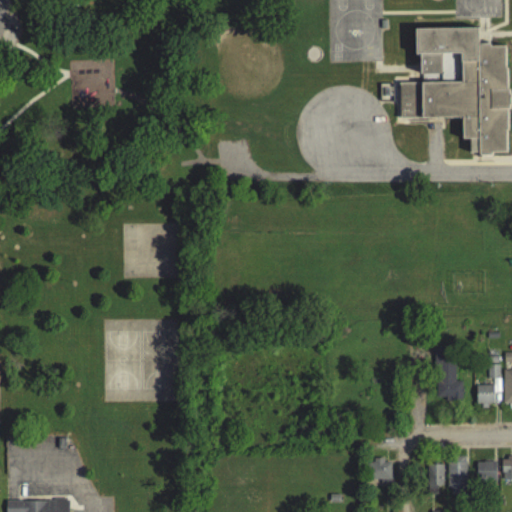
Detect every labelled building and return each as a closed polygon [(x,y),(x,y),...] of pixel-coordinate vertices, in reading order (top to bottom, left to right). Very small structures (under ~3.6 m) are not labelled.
[(484,162),(490,162),(490,159),(504,159),(504,137),(506,138),(506,115),(508,115),(508,110),(511,109),(511,101),(509,101),(509,96),(505,96),(505,73),(503,73),(504,52),(488,53),(488,50),(477,50),(477,34),(413,34),(414,61),(419,60),(420,90),(398,90),(397,125),(462,123),(462,145),(468,145),(468,158),(478,159),(478,162),(484,162)] [(379,108),(392,108),(391,91),(378,91),(379,108)] [(454,387),(454,354),(433,354),(433,405),(461,405),(461,387),(454,387)] [(498,371),(486,372),(487,390),(474,391),(475,412),(493,412),(493,399),(499,399),(498,371)] [(447,499),(466,499),(465,463),(446,463),(447,499)] [(511,464),(500,465),(500,487),(511,487),(511,464)] [(390,467),(366,467),(366,487),(389,487),(390,467)] [(495,468),(475,468),(475,489),(495,488),(495,468)] [(442,471),(426,471),(426,493),(442,493),(442,471)]
